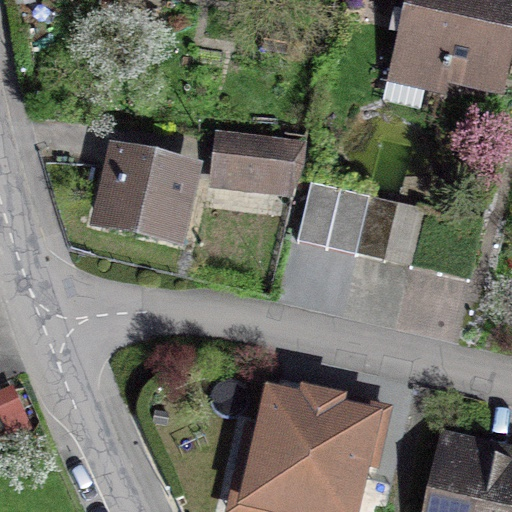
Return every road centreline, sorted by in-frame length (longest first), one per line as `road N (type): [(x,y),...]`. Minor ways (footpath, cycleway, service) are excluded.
road 1 (residential): [(49,320),(197,314),(511,384)]
road 2 (residential): [(127,511),(49,320)]
road 3 (residential): [(49,320),(0,180)]
